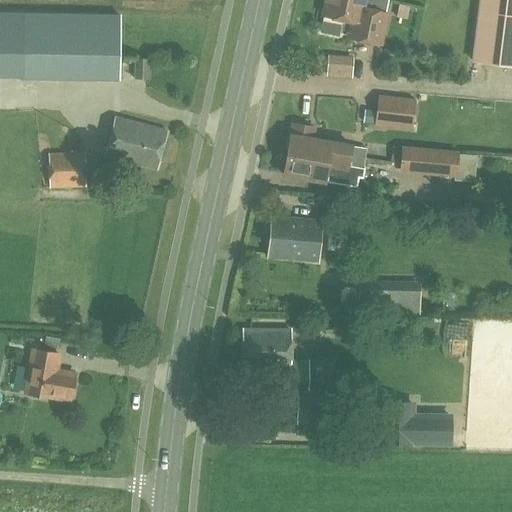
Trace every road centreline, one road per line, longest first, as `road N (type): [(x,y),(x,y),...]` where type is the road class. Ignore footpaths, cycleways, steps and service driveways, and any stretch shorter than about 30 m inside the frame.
road 1 (secondary): [(164,511),(184,342),(259,0)]
road 2 (track): [(165,485),(0,474)]
